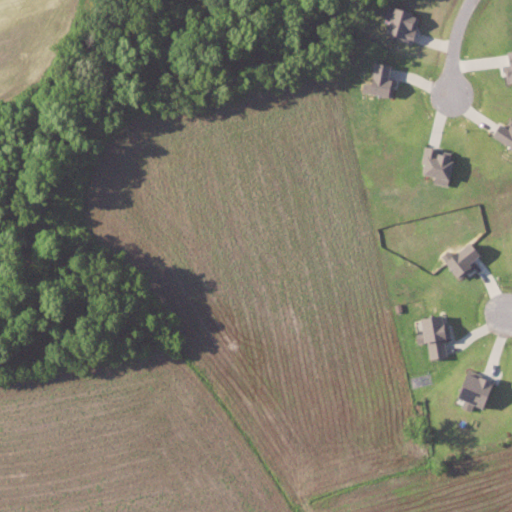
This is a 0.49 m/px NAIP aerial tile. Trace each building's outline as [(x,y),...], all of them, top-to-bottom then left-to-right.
[(378,34),(408,42),(416,14),(386,6),(378,34)] [(511,48),(499,51),(504,82),(511,80),(511,48)] [(392,80),(381,78),(384,65),(368,61),(361,92),(388,98),(392,80)] [(511,121),(506,118),(500,128),(492,123),(484,135),(509,151),(511,146),(511,121)] [(415,173),(430,177),(429,182),(445,185),(453,153),(421,146),(415,173)] [(465,239),(439,262),(454,280),(469,267),(465,262),(476,252),(465,239)] [(426,359),(442,356),(439,339),(445,338),(441,313),(413,318),(418,343),(423,342),(426,359)] [(448,397),(460,401),(458,405),(477,413),(489,383),(458,371),(448,397)]
